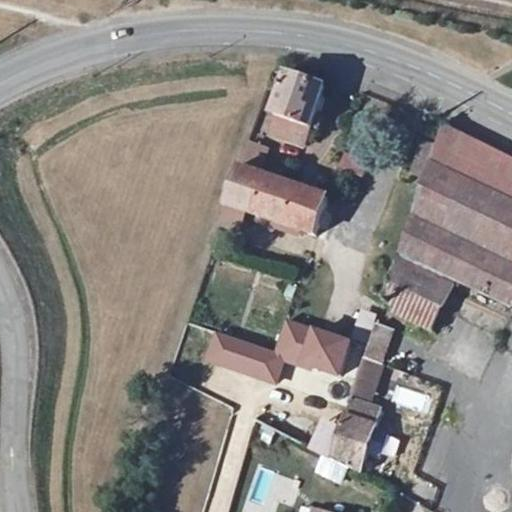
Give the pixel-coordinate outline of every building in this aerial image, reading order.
[(315,130),(320,115),(328,91),(290,78),(277,119),(279,119),(313,130),(314,131),(315,130)] [(320,115),(315,130),(319,131),(324,117),(320,115)] [(313,130),(279,119),(268,152),(289,159),(294,143),(307,147),(313,130)] [(511,160),(445,126),(393,283),(446,310),(458,285),(509,310),(511,304),(511,160)] [(362,179),(368,164),(348,155),(342,170),(362,179)] [(241,171),(228,209),(248,216),(317,238),(330,201),(241,171)] [(248,216),(228,209),(222,228),(241,235),(248,216)] [(446,310),(393,283),(387,300),(393,302),(397,315),(435,334),(446,310)] [(278,355),(221,336),(212,363),(278,386),(287,360),(342,379),(354,345),(289,323),(278,355)] [(378,328),(369,354),(387,360),(395,334),(378,328)] [(387,360),(369,354),(354,398),(372,404),(387,360)] [(333,462),(342,436),(264,397),(255,422),(259,424),(333,462)] [(342,436),(333,462),(363,477),(369,457),(378,431),(384,414),(352,403),(342,436)] [(390,435),(378,431),(369,457),(381,461),(390,435)]
